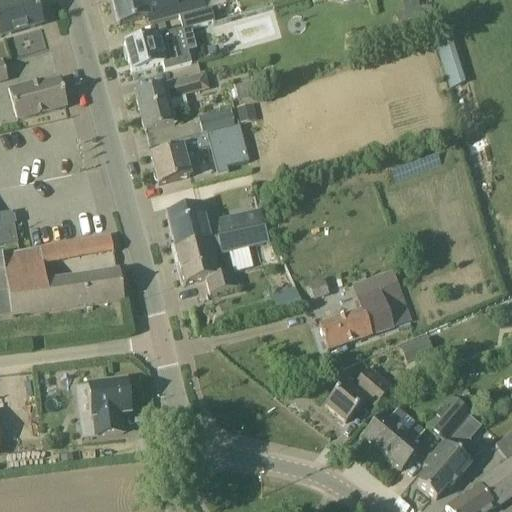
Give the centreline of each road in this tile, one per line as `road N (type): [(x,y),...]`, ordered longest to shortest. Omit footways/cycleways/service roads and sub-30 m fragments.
road 1 (tertiary): [(159,341),(68,0)]
road 2 (tertiary): [(382,511),(358,495),(266,463),(177,449)]
road 3 (unclassified): [(0,360),(159,341)]
